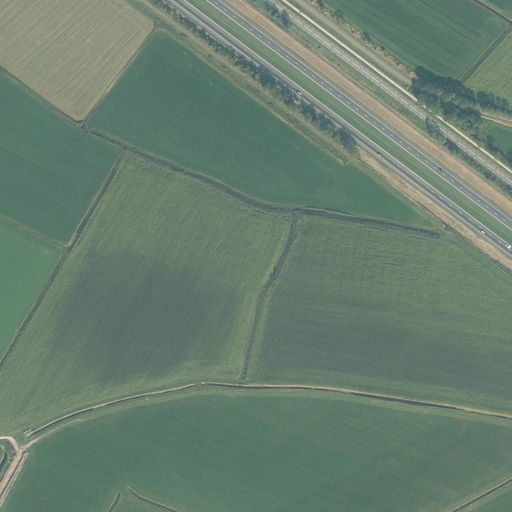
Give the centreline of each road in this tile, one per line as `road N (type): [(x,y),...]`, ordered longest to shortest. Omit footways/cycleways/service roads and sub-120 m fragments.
road 1 (track): [(141,0),(511,282)]
road 2 (motorway): [(175,0),(511,253)]
road 3 (motorway): [(511,227),(209,0)]
road 4 (tertiary): [(511,183),(268,0)]
road 5 (unclassified): [(511,120),(413,85),(297,0)]
